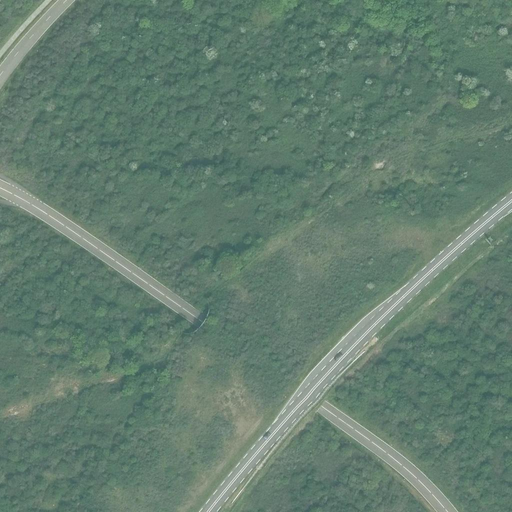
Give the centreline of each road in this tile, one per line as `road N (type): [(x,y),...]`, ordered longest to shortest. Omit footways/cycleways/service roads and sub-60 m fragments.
road 1 (unclassified): [(447,511),(397,461),(0,187)]
road 2 (primary): [(206,511),(309,389),(511,200)]
